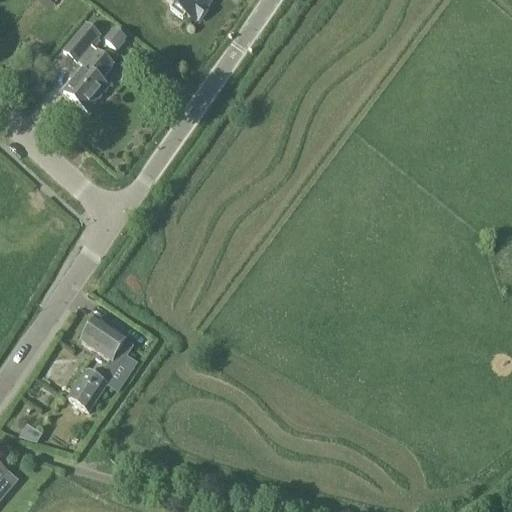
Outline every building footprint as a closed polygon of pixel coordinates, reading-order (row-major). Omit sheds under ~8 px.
[(165,0),(174,7),(171,10),(183,20),(186,16),(195,24),(213,0),(165,0)] [(101,39),(87,27),(63,54),(78,66),(78,65),(84,70),(64,94),(87,114),(109,88),(102,82),(114,67),(93,49),(101,39)] [(115,33),(106,44),(116,53),(125,41),(115,33)] [(80,344),(110,363),(98,381),(85,373),(67,401),(89,416),(125,363),(123,362),(131,350),(124,346),(127,341),(96,320),(80,344)] [(37,446),(42,438),(27,428),(19,441),(37,446)]
